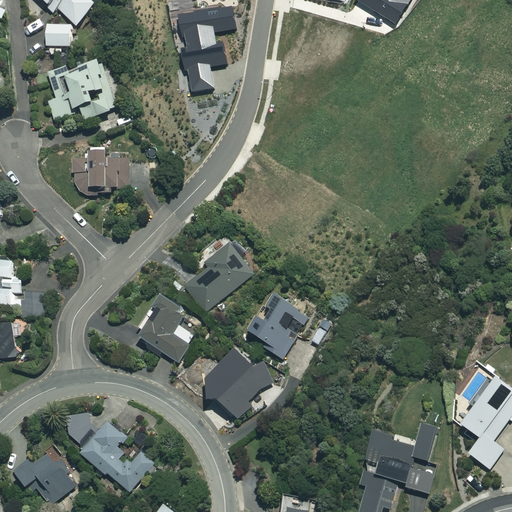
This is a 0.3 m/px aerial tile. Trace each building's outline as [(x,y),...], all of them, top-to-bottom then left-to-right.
[(38,0),(54,15),(58,11),(77,29),(96,9),(85,0),(38,0)] [(73,28),(47,27),(46,49),(72,49),(73,28)] [(117,115),(103,62),(49,77),(56,102),(49,104),(54,122),(82,115),(84,123),(117,115)] [(88,158),(75,159),(75,200),(113,199),(113,189),(126,189),(126,151),(88,152),(88,158)] [(255,275),(231,245),(207,264),(210,268),(186,287),(207,313),(255,275)] [(14,261),(0,260),(0,306),(14,307),(15,293),(23,293),(24,277),(14,277),(14,261)] [(141,330),(145,333),(142,338),(180,363),(198,336),(180,325),(188,312),(164,295),(141,330)] [(311,320),(278,295),(269,308),(275,313),(268,322),(261,317),(250,331),(268,344),(266,346),(284,360),(298,341),(296,339),(311,320)] [(333,325),(322,319),(315,330),(325,337),(333,325)] [(0,358),(16,354),(17,346),(13,327),(0,325),(0,358)] [(257,369),(235,350),(208,382),(210,401),(221,400),(240,420),(264,397),(260,392),(273,385),(263,366),(257,369)] [(511,419),(511,392),(495,381),(461,430),(480,443),(470,458),(490,472),(504,451),(495,444),(511,419)] [(98,427),(80,412),(65,429),(86,449),(82,453),(108,475),(109,473),(123,485),(118,490),(127,498),(156,465),(143,453),(129,468),(121,461),(127,454),(120,448),(129,439),(106,419),(98,427)] [(437,429),(423,425),(416,448),(393,442),(395,436),(376,431),(368,461),(381,464),(378,475),(366,472),(363,485),(369,487),(361,511),(383,511),(384,508),(391,510),(398,486),(429,495),(435,474),(413,468),(416,458),(428,462),(437,429)] [(79,486),(53,452),(35,466),(31,460),(16,472),(33,493),(39,488),(53,507),(79,486)] [(311,511),(314,502),(286,495),(282,511),(311,511)]
